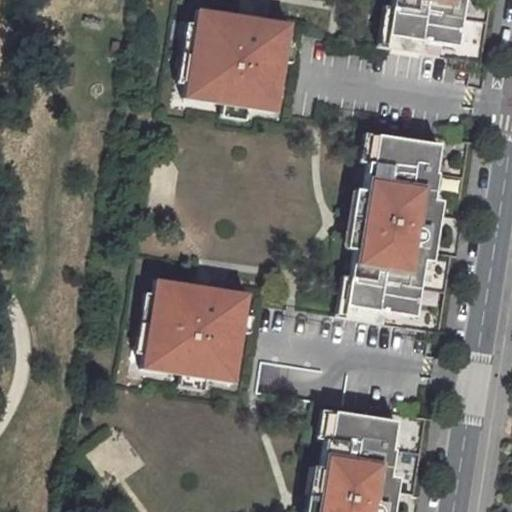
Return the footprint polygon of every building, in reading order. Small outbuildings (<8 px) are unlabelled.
[(390,0),(389,11),(381,10),(375,51),(419,57),(422,45),(454,50),(462,0),(390,0)] [(288,26),(194,12),(181,101),(273,115),(288,26)] [(438,147),(375,138),(371,166),(366,165),(358,212),(364,213),(359,236),(355,235),(348,280),(340,278),(333,320),(378,327),(380,314),(412,321),(423,255),(431,256),(436,229),(428,227),(436,176),(433,175),(438,147)] [(245,296),(152,282),(139,371),(231,386),(245,296)] [(394,424),(332,414),(327,442),(323,441),(315,487),(320,488),(316,511),(312,510),(311,511),(391,511),(392,504),(385,503),(393,452),(390,451),(394,424)]
